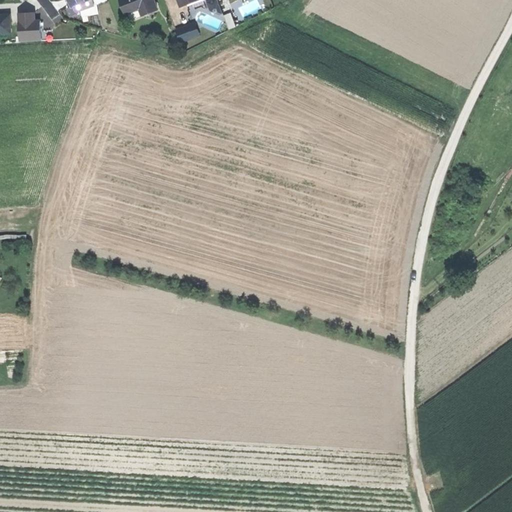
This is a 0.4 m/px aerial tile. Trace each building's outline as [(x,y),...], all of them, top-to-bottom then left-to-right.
[(94,7),(92,0),(76,6),(78,12),(94,7)] [(123,0),(128,13),(141,8),(143,14),(158,9),(154,0),(123,0)] [(71,15),(78,12),(76,6),(72,7),(69,8),(71,15)] [(42,18),(42,10),(20,11),(21,40),(50,39),(50,18),(42,18)] [(224,15),(229,29),(236,27),(230,13),(224,15)] [(0,32),(11,32),(11,14),(0,14),(0,32)] [(195,26),(189,27),(193,41),(200,38),(195,26)] [(175,32),(180,46),(193,41),(189,27),(175,32)]
